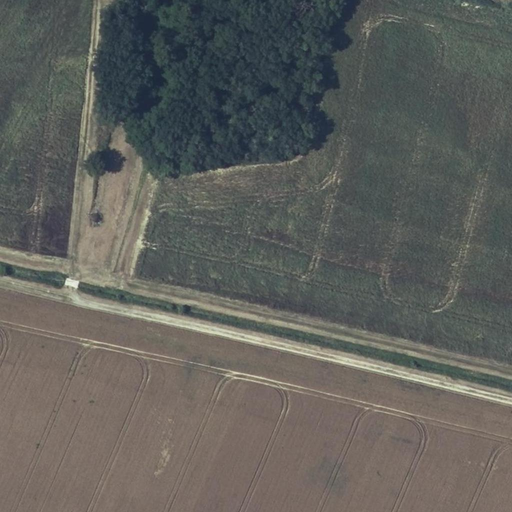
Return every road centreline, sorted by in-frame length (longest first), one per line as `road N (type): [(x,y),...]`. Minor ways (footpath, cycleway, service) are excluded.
road 1 (track): [(511,401),(0,276)]
road 2 (track): [(66,292),(96,0)]
